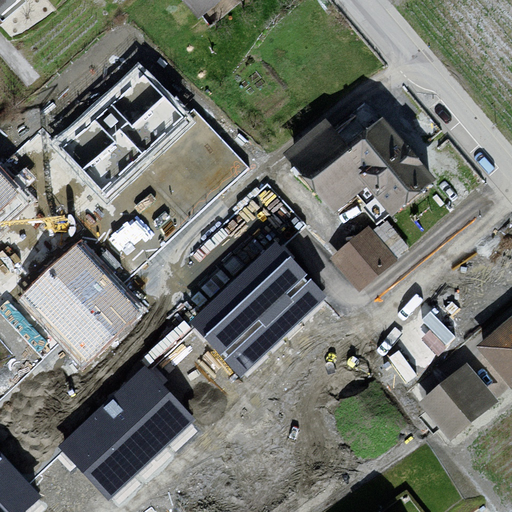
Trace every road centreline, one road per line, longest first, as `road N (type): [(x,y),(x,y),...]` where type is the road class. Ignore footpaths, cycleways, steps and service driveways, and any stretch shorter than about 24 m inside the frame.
road 1 (unknown): [(112,192),(213,162),(286,155),(339,123),(399,49)]
road 2 (residential): [(506,176),(357,301),(297,240)]
road 3 (unclassified): [(506,176),(357,0)]
